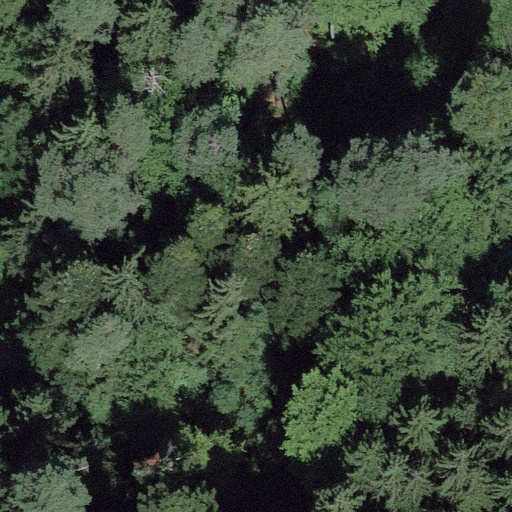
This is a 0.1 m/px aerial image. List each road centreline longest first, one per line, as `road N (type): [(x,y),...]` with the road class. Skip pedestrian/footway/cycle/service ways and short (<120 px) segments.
road 1 (track): [(511,97),(430,118),(222,227),(0,364)]
road 2 (track): [(5,0),(19,281),(0,375)]
